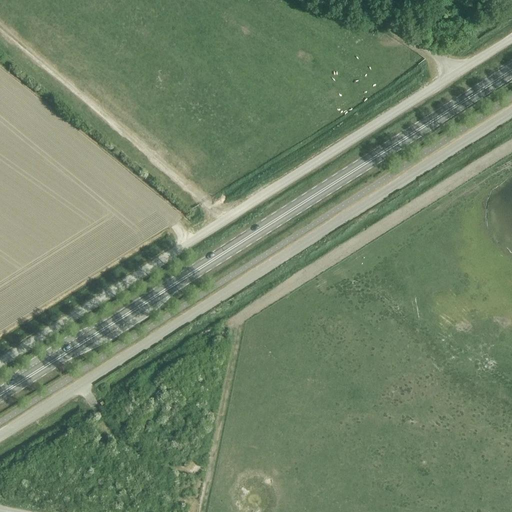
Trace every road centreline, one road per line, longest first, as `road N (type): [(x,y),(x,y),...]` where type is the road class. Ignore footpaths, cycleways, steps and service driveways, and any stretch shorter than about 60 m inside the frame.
road 1 (unclassified): [(0,436),(511,112)]
road 2 (primary): [(0,394),(511,70)]
road 3 (unclassified): [(0,360),(511,38)]
